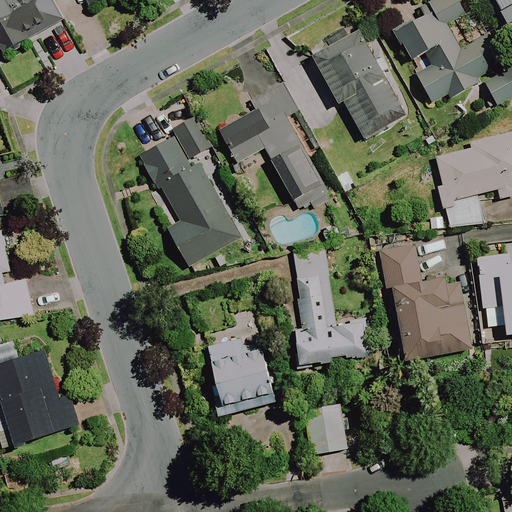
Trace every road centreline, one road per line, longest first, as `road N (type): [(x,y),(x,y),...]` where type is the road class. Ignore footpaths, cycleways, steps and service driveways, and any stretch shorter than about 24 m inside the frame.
road 1 (residential): [(173,511),(65,135),(88,96),(264,0)]
road 2 (residential): [(198,511),(333,489),(430,487)]
